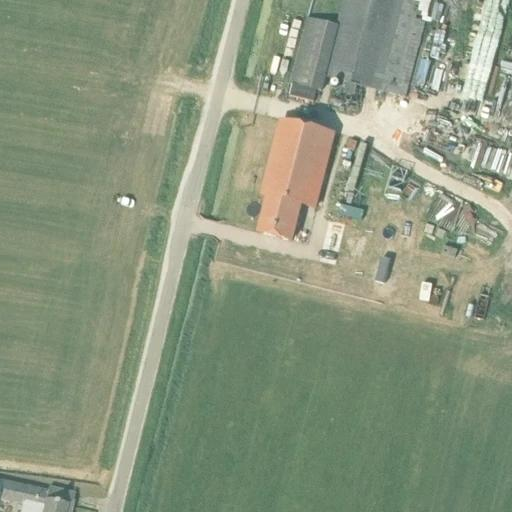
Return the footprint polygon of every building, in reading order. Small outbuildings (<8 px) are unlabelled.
[(308,19),(291,84),(322,92),(325,78),(406,98),(431,0),(344,0),(338,27),(308,19)] [(151,84),(120,92),(124,104),(154,95),(151,84)] [(259,234),(279,239),(293,243),(303,206),(315,209),(334,136),(282,123),(263,196),(268,197),(259,234)] [(382,153),(363,149),(355,194),(374,197),(382,153)] [(461,226),(469,209),(434,193),(427,210),(461,226)] [(470,234),(492,247),(501,231),(479,219),(470,234)] [(0,501),(21,507),(20,511),(70,511),(75,495),(49,489),(49,492),(1,482),(0,482),(0,501)]
